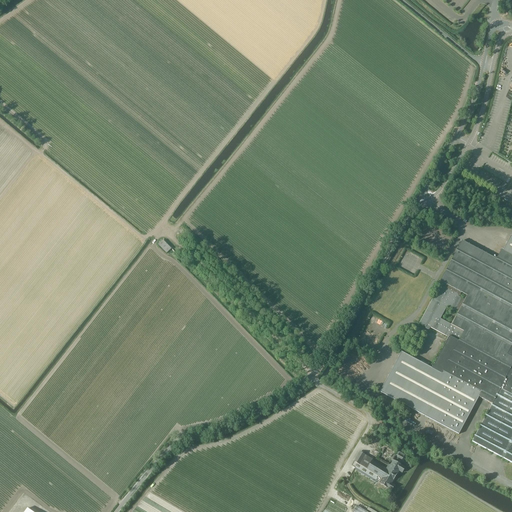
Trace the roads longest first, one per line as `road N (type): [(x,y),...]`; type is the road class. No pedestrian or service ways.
road 1 (residential): [(116,511),(181,439),(226,426),(312,375),(413,207)]
road 2 (track): [(0,202),(46,146),(153,235),(167,234),(312,375)]
road 3 (track): [(157,234),(317,26),(323,0)]
road 4 (residential): [(497,23),(465,117),(413,207)]
road 5 (residential): [(413,207),(436,195),(467,143),(504,34)]
